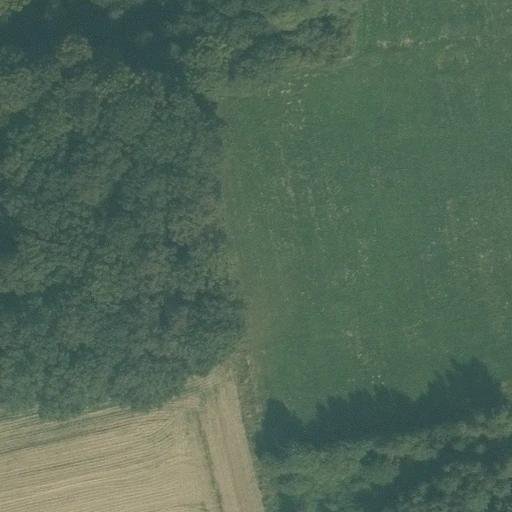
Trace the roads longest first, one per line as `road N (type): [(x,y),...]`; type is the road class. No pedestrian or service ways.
road 1 (track): [(179,78),(277,511)]
road 2 (track): [(0,399),(238,342)]
